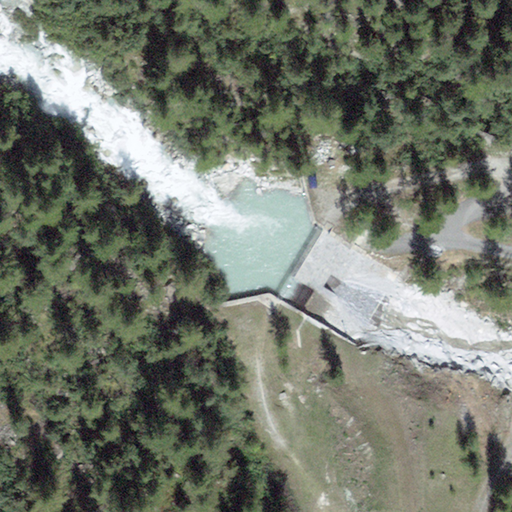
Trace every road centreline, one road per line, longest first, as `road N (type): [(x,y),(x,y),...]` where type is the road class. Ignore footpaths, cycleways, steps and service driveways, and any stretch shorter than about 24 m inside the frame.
road 1 (track): [(263,318),(256,359),(272,430),(295,473),(333,511)]
road 2 (track): [(511,180),(394,173),(351,181),(323,227)]
road 3 (track): [(511,257),(455,248),(452,233),(511,189)]
